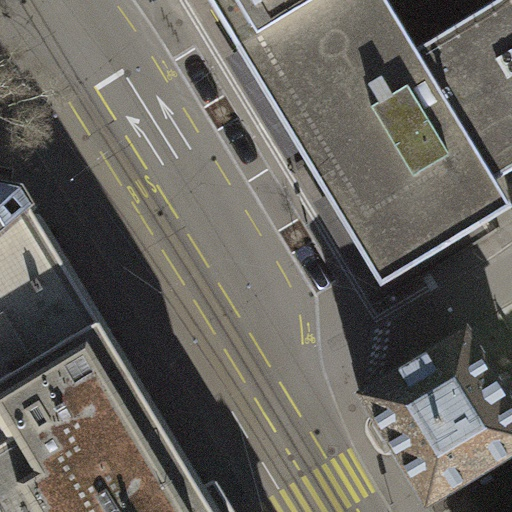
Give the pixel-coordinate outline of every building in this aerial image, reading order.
[(209,0),(238,48),(318,0),(209,0)] [(318,0),(238,48),(383,287),(511,209),(494,180),(415,50),(385,0),(318,0)] [(511,0),(498,0),(415,50),(494,180),(511,169),(511,0)] [(26,189),(0,183),(0,245),(37,217),(44,212),(26,189)] [(237,511),(215,476),(203,483),(145,389),(37,217),(0,245),(0,511),(237,511)] [(363,396),(425,498),(511,448),(511,405),(468,332),(363,396)]
